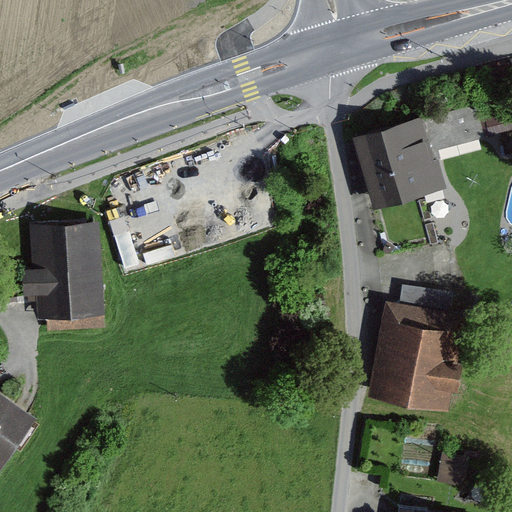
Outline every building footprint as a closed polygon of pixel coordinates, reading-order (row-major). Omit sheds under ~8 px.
[(511,74),(509,61),(472,70),(487,129),(511,122),(511,74)] [(428,121),(360,139),(379,209),(447,190),(428,121)] [(103,226),(37,229),(42,319),(107,315),(103,226)] [(468,317),(386,303),(371,398),(453,411),(468,317)] [(40,420),(0,394),(0,470),(5,474),(40,420)]
